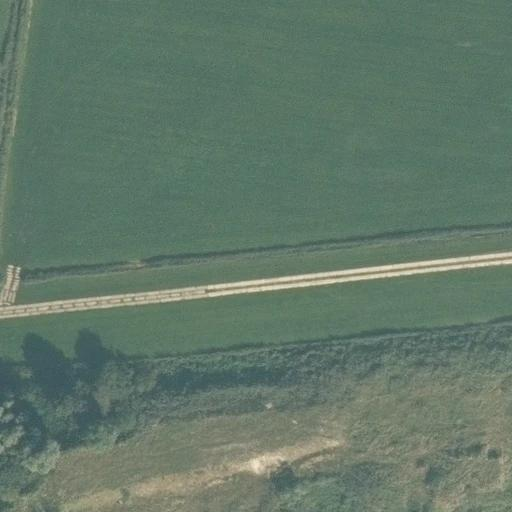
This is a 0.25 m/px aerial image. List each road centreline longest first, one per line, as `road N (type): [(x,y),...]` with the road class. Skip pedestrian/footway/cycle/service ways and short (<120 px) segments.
road 1 (track): [(511,259),(0,314)]
road 2 (track): [(121,511),(505,425)]
